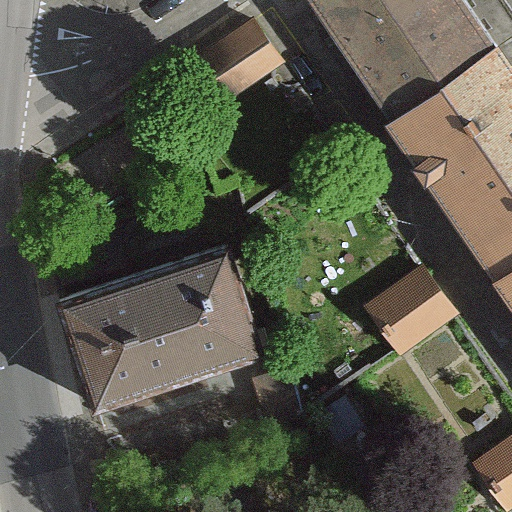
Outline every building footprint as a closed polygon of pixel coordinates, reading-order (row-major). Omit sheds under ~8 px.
[(487,0),(319,0),(391,106),(507,28),(487,0)] [(281,54),(252,11),(197,48),(226,91),(281,54)] [(511,35),(507,28),(391,106),(498,262),(511,252),(511,35)] [(232,243),(66,296),(101,406),(267,353),(232,243)] [(511,252),(498,262),(511,283),(511,252)] [(451,304),(422,261),(367,298),(396,341),(451,304)] [(511,490),(511,427),(477,452),(506,495),(511,490)]
